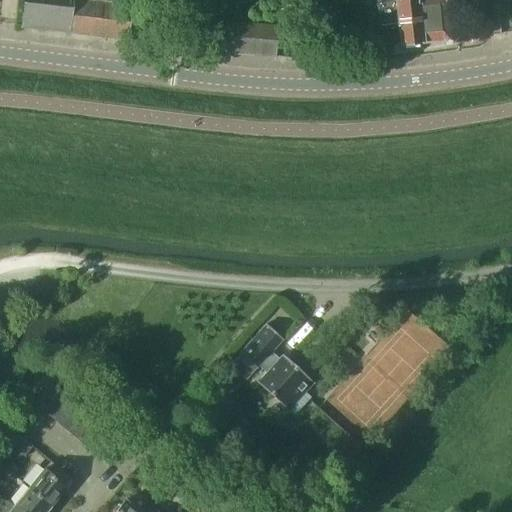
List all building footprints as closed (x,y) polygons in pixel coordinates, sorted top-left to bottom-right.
[(112,2),(112,0),(21,0),(19,27),(127,38),(130,4),(112,2)] [(458,23),(457,10),(449,10),(447,0),(377,0),(380,26),(397,24),(399,44),(444,40),(445,41),(450,34),(449,33),(448,24),(458,23)] [(511,31),(511,15),(498,18),(496,5),(479,8),(482,36),(500,34),(500,33),(511,31)] [(295,58),(298,20),(279,19),(278,29),(217,23),(215,52),(276,57),(276,56),(295,58)] [(196,40),(198,28),(186,27),(185,38),(196,40)] [(312,383),(298,370),(299,369),(292,363),(291,364),(282,355),(278,359),(270,352),(282,339),(265,324),(239,353),(255,368),(257,366),(265,373),(256,382),(287,411),(287,410),(293,415),(308,399),(302,394),(312,383)] [(43,413),(59,393),(49,385),(33,405),(43,413)] [(52,421),(68,401),(59,393),(43,413),(52,421)] [(61,428),(77,408),(68,401),(52,421),(61,428)] [(71,436),(87,416),(77,408),(61,428),(71,436)] [(80,443),(96,424),(87,416),(71,436),(80,443)] [(89,451),(106,431),(96,424),(80,443),(89,451)] [(228,433),(227,437),(234,443),(238,441),(242,436),(243,432),(236,426),(232,428),(228,433)] [(98,458),(114,438),(106,431),(89,451),(98,458)] [(30,447),(12,432),(3,442),(22,457),(30,447)] [(344,433),(335,443),(351,457),(360,448),(344,433)] [(108,466),(124,446),(114,438),(98,458),(108,466)] [(48,507),(64,487),(42,469),(26,489),(48,507)] [(161,493),(170,483),(163,478),(155,488),(161,493)] [(168,499),(177,489),(170,483),(161,493),(168,499)] [(16,511),(44,511),(48,507),(26,489),(11,507),(16,511)] [(16,511),(11,507),(2,500),(0,503),(0,511),(16,511)] [(136,511),(124,501),(114,511),(136,511)]
